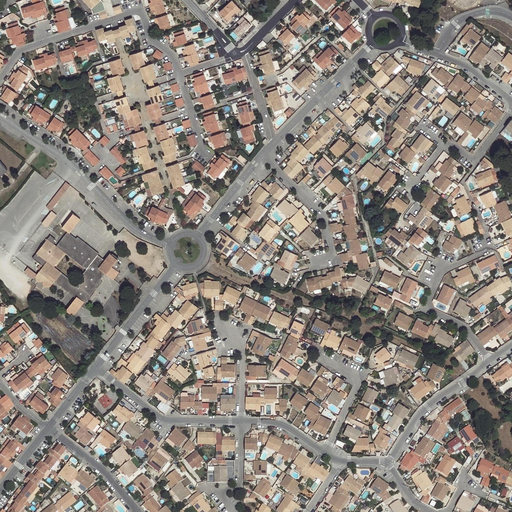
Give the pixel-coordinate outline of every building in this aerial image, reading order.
[(91,9),(100,0),(91,0),(87,4),(91,9)] [(102,11),(106,10),(103,2),(101,0),(100,0),(91,9),(93,14),(99,12),(102,11)] [(235,12),(236,13),(240,9),(232,0),(219,12),(224,17),(225,16),(228,20),(232,17),(231,16),(235,12)] [(318,0),(317,1),(326,10),(333,3),(329,0),(318,0)] [(41,2),(33,4),(37,17),(41,16),(40,13),(43,12),(47,11),(44,3),(41,4),(41,2)] [(166,12),(163,2),(150,7),(152,13),(156,12),(157,15),(166,12)] [(33,18),(37,17),(33,4),(21,8),(24,18),(32,15),(33,18)] [(54,18),(55,22),(68,18),(65,10),(64,6),(54,10),(56,13),(57,17),(54,18)] [(337,21),(347,12),(344,10),(342,11),(339,8),(337,6),(332,10),(331,12),(333,15),(332,16),(330,18),(335,23),(337,21)] [(298,14),(295,16),(304,26),(310,20),(309,19),(311,17),(305,11),(301,14),(300,15),(298,14)] [(352,17),(347,12),(337,21),(344,29),(351,22),(349,20),(351,18),(352,17)] [(167,14),(154,19),(155,23),(159,22),(161,30),(171,27),(167,14)] [(244,15),(238,21),(241,24),(235,31),(241,37),(253,25),(244,15)] [(304,26),(295,16),(290,21),(292,23),(293,24),(291,26),(297,33),(304,26)] [(61,32),(70,29),(69,26),(71,26),(68,18),(55,22),(57,26),(59,25),(60,28),(61,32)] [(125,20),(126,24),(129,32),(136,29),(132,18),(125,20)] [(8,25),(12,37),(24,32),(23,28),(20,29),(18,22),(8,25)] [(129,32),(126,24),(119,27),(119,28),(122,35),(123,38),(130,36),(129,32)] [(355,28),(351,25),(342,34),(351,44),(358,36),(353,31),(355,28)] [(481,37),(466,25),(461,32),(465,35),(463,37),(468,40),(467,42),(474,47),(481,37)] [(295,35),(286,26),(282,29),(283,30),(285,31),(282,34),(279,37),(286,44),(295,35)] [(301,36),(308,30),(304,26),(297,33),(301,36)] [(107,39),(104,32),(103,28),(96,30),(100,41),(107,39)] [(122,35),(119,28),(116,29),(112,30),(115,38),(122,35)] [(112,29),(104,32),(107,39),(108,42),(108,43),(116,41),(115,38),(112,30),(112,29)] [(175,47),(187,42),(183,30),(173,33),(176,41),(173,42),(175,47)] [(24,32),(12,37),(14,44),(16,44),(17,47),(25,44),(24,41),(23,37),(26,36),(24,32)] [(84,41),(88,53),(96,50),(95,49),(98,48),(95,40),(91,41),(90,39),(84,41)] [(79,56),(88,53),(84,41),(77,43),(78,44),(75,45),(75,46),(72,47),(73,50),(76,48),(77,50),(79,56)] [(182,50),(185,56),(197,52),(194,43),(185,46),(186,49),(182,50)] [(66,50),(59,52),(62,62),(74,58),(71,50),(70,47),(70,45),(65,47),(66,50)] [(477,61),(480,63),(488,52),(479,45),(471,56),(477,61)] [(339,52),(333,46),(331,48),(329,47),(323,53),(333,62),(336,59),(334,57),(339,52)] [(493,50),(491,48),(488,52),(480,63),(483,66),(488,60),(491,62),(489,66),(494,69),(503,57),(493,50)] [(258,61),(260,65),(273,61),(269,49),(259,52),(261,60),(258,61)] [(350,58),(353,55),(347,49),(344,52),(350,58)] [(130,55),(132,62),(144,58),(141,51),(130,55)] [(55,63),(58,61),(55,53),(48,55),(47,52),(43,54),(48,66),(55,64),(55,63)] [(190,66),(199,63),(198,61),(200,60),(197,52),(185,56),(186,60),(188,60),(190,66)] [(511,70),(511,54),(509,52),(502,61),(507,65),(506,66),(511,70)] [(330,65),(333,62),(323,53),(314,61),(322,69),(328,63),(329,65),(330,65)] [(48,66),(43,54),(39,55),(40,58),(33,61),(36,70),(48,66)] [(391,56),(381,65),(384,67),(393,58),(391,56)] [(407,70),(421,75),(425,64),(404,56),(402,61),(409,63),(407,70)] [(111,69),(123,65),(120,58),(109,62),(111,69)] [(134,69),(140,67),(146,65),(144,58),(132,62),(134,69)] [(384,67),(383,68),(389,75),(394,70),(400,64),(393,58),(384,67)] [(377,60),(374,63),(379,69),(380,68),(382,69),(383,68),(384,67),(381,65),(377,60)] [(266,75),(274,72),(273,69),(275,69),(273,61),(260,65),(261,69),(264,68),(266,75)] [(140,67),(143,74),(154,71),(152,63),(146,65),(140,67)] [(125,73),(123,65),(111,69),(114,76),(119,75),(125,73)] [(304,66),(299,71),(301,73),(310,83),(313,80),(311,78),(316,73),(310,67),(308,69),(304,66)] [(14,71),(12,75),(23,82),(28,75),(26,75),(28,72),(20,67),(17,73),(14,71)] [(237,67),(233,68),(237,80),(245,78),(244,77),(247,75),(245,67),(238,69),(237,67)] [(237,80),(233,68),(229,69),(229,70),(230,72),(227,73),(222,74),(225,84),(237,80)] [(448,81),(451,83),(455,78),(446,71),(445,73),(440,69),(439,70),(436,68),(431,73),(445,85),(448,81)] [(382,69),(372,80),(380,88),(390,78),(388,76),(382,69)] [(147,81),(153,79),(157,78),(154,71),(143,74),(145,82),(147,81)] [(203,75),(201,72),(193,74),(194,79),(195,81),(193,82),(194,86),(207,82),(204,74),(203,75)] [(307,86),(310,83),(301,73),(292,82),(299,90),(303,86),(305,84),(307,86)] [(23,82),(12,75),(9,80),(12,82),(10,85),(18,90),(23,82)] [(114,76),(108,78),(110,85),(121,81),(119,75),(114,76)] [(392,80),(386,87),(389,89),(391,87),(394,84),(397,88),(396,90),(402,95),(410,87),(399,76),(398,75),(395,78),(392,80)] [(464,91),(469,85),(463,80),(457,75),(455,78),(451,83),(447,88),(448,89),(449,88),(453,91),(454,90),(458,93),(461,89),(462,89),(461,90),(463,92),(464,91)] [(440,85),(432,79),(423,89),(433,97),(438,91),(436,90),(438,87),(440,85)] [(124,89),(121,81),(110,85),(112,92),(116,91),(122,89),(124,89)] [(365,97),(375,87),(368,81),(364,85),(360,89),(359,88),(355,84),(352,87),(355,90),(358,93),(362,97),(363,98),(365,97)] [(207,82),(194,86),(196,92),(200,91),(201,94),(210,91),(207,82)] [(9,103),(16,92),(5,85),(2,89),(3,89),(5,91),(4,93),(1,98),(9,103)] [(147,89),(150,96),(161,92),(159,85),(155,86),(150,88),(147,89)] [(481,94),(469,85),(464,91),(467,93),(464,97),(473,104),(481,94)] [(276,89),(275,86),(267,89),(269,96),(266,97),(267,100),(280,96),(278,89),(276,89)] [(408,108),(415,114),(423,105),(421,104),(426,98),(418,91),(415,94),(408,103),(410,105),(408,108)] [(445,97),(448,94),(445,92),(445,91),(444,91),(438,99),(441,102),(445,97)] [(150,96),(152,103),(158,101),(164,99),(161,92),(150,96)] [(205,109),(215,106),(211,94),(198,98),(199,102),(202,102),(205,109)] [(485,97),(481,94),(473,104),(471,106),(471,107),(479,114),(483,109),(486,112),(491,105),(488,102),(487,104),(482,100),(484,98),(485,97)] [(117,107),(129,103),(126,95),(124,96),(119,98),(115,99),(117,107)] [(280,96),(267,100),(269,105),(270,105),(272,104),(273,107),(274,111),(284,108),(280,96)] [(363,98),(362,97),(359,99),(357,101),(356,100),(355,100),(351,105),(359,113),(363,108),(365,110),(370,105),(367,102),(363,98)] [(378,113),(385,118),(392,109),(390,107),(388,105),(382,101),(383,100),(380,98),(379,99),(372,107),(373,108),(371,111),(376,116),(378,113)] [(425,107),(430,101),(426,98),(421,104),(423,105),(425,107)] [(460,108),(447,98),(442,103),(441,105),(447,109),(454,115),(460,108)] [(158,101),(152,103),(146,105),(149,112),(160,109),(158,101)] [(236,104),(239,115),(252,110),(251,107),(248,108),(247,104),(246,101),(236,104)] [(131,110),(129,103),(117,107),(119,114),(125,112),(131,110)] [(36,120),(43,109),(36,105),(35,107),(33,105),(28,112),(34,116),(32,118),(36,120)] [(496,123),(504,113),(494,106),(494,107),(491,105),(486,112),(482,116),(485,118),(487,116),(496,123)] [(438,106),(432,113),(435,116),(442,108),(438,106)] [(341,117),(350,125),(360,115),(351,107),(348,110),(344,114),(343,115),(341,117)] [(401,116),(396,122),(398,124),(405,130),(410,124),(407,122),(409,120),(412,116),(413,117),(415,114),(408,108),(407,107),(405,110),(403,108),(398,114),(401,116)] [(137,108),(131,110),(125,112),(128,119),(139,115),(137,108)] [(289,116),(294,111),(291,108),(285,113),(289,116)] [(51,115),(43,109),(36,120),(41,124),(44,121),(46,122),(51,115)] [(160,109),(149,112),(151,120),(154,119),(159,117),(163,116),(160,109)] [(445,112),(452,118),(454,115),(447,109),(445,112)] [(252,110),(239,115),(243,124),(252,121),(251,121),(250,118),(253,117),(255,117),(252,110)] [(332,133),(342,123),(328,110),(326,113),(331,118),(328,122),(326,122),(323,125),(324,125),(325,127),(332,133)] [(203,121),(204,125),(217,120),(214,113),(213,113),(212,111),(203,113),(206,120),(203,121)] [(462,130),(465,132),(473,121),(461,112),(454,122),(463,129),(462,130)] [(142,123),(139,115),(128,119),(130,126),(133,125),(139,124),(142,123)] [(54,117),(47,128),(51,130),(53,128),(55,129),(59,132),(65,124),(54,117)] [(485,127),(475,119),(473,121),(465,132),(457,142),(460,145),(469,133),(476,139),(485,127)] [(217,120),(204,125),(206,131),(210,130),(211,133),(220,130),(217,120)] [(367,122),(354,135),(360,140),(363,143),(364,142),(366,140),(365,139),(369,135),(370,136),(376,131),(375,131),(377,129),(374,126),(372,128),(367,122)] [(463,129),(454,122),(453,123),(462,130),(463,129)] [(153,127),(156,134),(167,130),(165,123),(162,124),(156,126),(153,127)] [(253,124),(237,129),(241,141),(244,140),(245,144),(255,141),(252,132),(251,130),(254,129),(255,129),(253,124)] [(402,137),(407,131),(405,130),(398,124),(395,127),(396,127),(397,129),(396,130),(391,136),(393,137),(389,143),(396,148),(401,143),(399,141),(402,137)] [(311,126),(308,129),(314,134),(314,136),(315,137),(317,135),(315,133),(316,132),(311,126)] [(70,141),(73,143),(83,134),(77,128),(76,130),(74,127),(67,134),(70,137),(72,139),(70,141)] [(324,145),(333,135),(332,133),(325,127),(319,133),(317,135),(315,137),(323,144),(324,145)] [(312,138),(314,136),(314,134),(308,129),(306,132),(312,138)] [(135,141),(147,137),(144,130),(141,130),(136,132),(129,134),(132,142),(135,141)] [(167,130),(156,134),(158,141),(161,140),(170,137),(167,130)] [(221,133),(208,137),(210,141),(211,141),(213,140),(214,143),(215,148),(225,145),(224,141),(221,133)] [(83,134),(73,143),(76,147),(79,144),(84,150),(91,143),(83,134)] [(416,154),(420,156),(420,157),(423,154),(422,153),(425,149),(431,141),(422,134),(410,149),(416,154)] [(170,137),(161,140),(163,148),(175,144),(172,136),(170,137)] [(312,138),(304,146),(313,154),(323,144),(315,137),(314,136),(312,138)] [(149,144),(147,137),(135,141),(138,148),(146,145),(149,144)] [(345,144),(343,142),(339,139),(329,149),(338,157),(348,146),(345,143),(345,144)] [(299,162),(310,151),(298,140),(295,143),(298,146),(300,148),(296,151),(295,150),(290,154),(292,155),(299,162)] [(367,153),(357,143),(348,152),(356,160),(358,162),(359,162),(367,153)] [(175,144),(163,148),(165,155),(175,152),(177,151),(175,144)] [(149,152),(146,145),(138,148),(135,149),(137,156),(149,152)] [(410,149),(407,146),(399,156),(407,162),(411,158),(412,159),(416,154),(410,149)] [(118,149),(113,154),(123,164),(128,159),(118,149)] [(388,160),(391,157),(381,149),(378,152),(388,160)] [(92,152),(90,150),(84,155),(87,158),(92,152)] [(151,159),(149,152),(137,156),(140,163),(142,162),(151,159)] [(175,152),(165,155),(163,155),(165,163),(177,159),(175,152)] [(348,152),(345,154),(354,162),(356,160),(348,152)] [(359,162),(362,165),(370,156),(368,154),(367,153),(359,162)] [(215,158),(212,162),(223,170),(226,167),(231,160),(222,154),(218,160),(215,158)] [(288,165),(283,171),(292,179),(303,167),(299,162),(292,155),(289,158),(291,160),(294,163),(290,166),(289,165),(288,165)] [(458,162),(451,156),(448,159),(455,165),(458,162)] [(325,175),(333,167),(322,157),(314,166),(319,172),(320,170),(325,175)] [(493,168),(493,167),(495,165),(485,157),(483,160),(485,162),(493,168)] [(154,158),(151,159),(142,162),(145,170),(156,166),(154,158)] [(440,162),(435,168),(439,171),(443,174),(448,178),(453,172),(451,171),(453,169),(455,166),(448,160),(447,159),(443,164),(440,162)] [(223,170),(212,162),(210,165),(212,167),(210,169),(208,172),(215,178),(217,175),(218,177),(223,170)] [(369,162),(361,171),(372,179),(375,182),(384,171),(377,166),(376,168),(369,162)] [(169,174),(180,170),(178,163),(167,166),(169,174)] [(398,172),(400,169),(394,164),(391,167),(398,172)] [(477,178),(476,179),(479,187),(499,178),(494,168),(485,172),(486,174),(477,178)] [(146,173),(148,181),(160,177),(158,169),(146,173)] [(169,174),(171,181),(183,177),(180,170),(169,174)] [(390,183),(392,185),(393,185),(398,177),(389,170),(378,185),(385,190),(390,183)] [(302,180),(305,183),(310,177),(307,174),(302,180)] [(444,192),(452,181),(449,179),(448,178),(443,174),(440,177),(438,180),(439,180),(435,186),(444,192)] [(338,194),(346,186),(336,177),(333,179),(329,175),(322,182),(332,192),(334,190),(336,192),(338,194)] [(150,188),(162,184),(160,177),(148,181),(150,188)] [(171,181),(174,188),(176,187),(185,184),(183,177),(171,181)] [(262,184),(276,199),(285,191),(278,184),(272,189),(270,187),(264,181),(262,184)] [(66,182),(46,207),(52,210),(71,186),(66,182)] [(153,195),(164,191),(162,184),(150,188),(153,195)] [(260,186),(252,197),(254,198),(264,206),(266,203),(263,201),(269,193),(260,186)] [(353,207),(355,207),(353,194),(346,186),(338,194),(336,196),(339,198),(342,196),(343,199),(344,202),(342,202),(343,210),(353,207)] [(461,189),(457,186),(451,195),(455,197),(461,189)] [(431,208),(441,196),(432,189),(427,196),(421,204),(424,206),(430,212),(432,209),(431,208)] [(484,203),(487,208),(494,205),(497,204),(492,191),(480,196),(483,203),(484,203)] [(191,199),(202,207),(204,204),(202,203),(207,197),(199,192),(198,194),(196,193),(191,199)] [(456,200),(458,206),(460,210),(463,215),(471,211),(464,196),(456,200)] [(191,199),(188,197),(182,204),(185,206),(191,199)] [(402,213),(408,206),(397,197),(394,201),(390,198),(386,204),(390,207),(392,205),(402,213)] [(256,222),(267,208),(264,206),(254,198),(251,201),(253,203),(256,206),(253,210),(251,208),(246,214),(252,219),(256,222)] [(292,217),(299,210),(296,207),(294,209),(290,205),(290,204),(284,198),(276,207),(287,218),(289,216),(290,215),(292,217)] [(199,211),(202,207),(191,199),(185,206),(183,209),(192,215),(194,212),(196,209),(199,211)] [(497,204),(494,205),(500,219),(498,219),(500,223),(501,222),(511,217),(510,214),(511,214),(505,200),(497,204)] [(152,207),(148,206),(145,214),(152,217),(151,220),(154,221),(160,209),(157,208),(152,206),(152,207)] [(416,219),(414,223),(419,227),(421,229),(425,224),(430,217),(432,215),(433,214),(430,212),(424,206),(420,211),(422,212),(416,219)] [(343,210),(344,217),(345,220),(346,225),(354,223),(356,222),(353,207),(343,210)] [(303,211),(301,208),(299,210),(292,217),(291,218),(289,220),(295,226),(301,232),(309,224),(304,219),(302,220),(298,216),(302,213),(303,211)] [(171,215),(160,209),(154,221),(158,223),(159,220),(163,222),(167,224),(171,215)] [(52,210),(42,223),(47,227),(57,215),(52,210)] [(246,214),(244,212),(239,219),(234,215),(232,218),(237,222),(239,223),(244,228),(252,219),(246,214)] [(70,233),(76,224),(72,221),(73,219),(74,220),(77,216),(73,213),(62,227),(68,232),(57,245),(56,246),(48,238),(33,257),(36,260),(40,255),(47,261),(43,266),(39,271),(53,283),(55,281),(76,297),(77,296),(85,302),(86,303),(103,281),(101,280),(106,273),(113,279),(115,277),(119,271),(115,268),(116,266),(117,266),(117,267),(118,267),(119,267),(119,266),(120,266),(120,265),(120,264),(120,263),(119,263),(118,263),(117,263),(117,264),(116,264),(116,265),(114,263),(118,259),(112,254),(110,253),(105,260),(98,254),(99,253),(78,237),(76,238),(70,233)] [(81,218),(77,216),(74,220),(73,219),(72,221),(76,224),(81,218)] [(511,238),(511,237),(511,217),(501,222),(505,229),(507,228),(510,235),(511,238)] [(470,218),(460,223),(466,235),(476,231),(473,224),(470,218)] [(270,219),(258,234),(265,240),(268,241),(272,236),(276,231),(277,232),(281,227),(270,219)] [(485,232),(480,221),(476,222),(481,234),(485,232)] [(231,233),(238,239),(239,237),(244,231),(246,229),(244,228),(239,223),(231,233)] [(354,223),(346,225),(343,225),(346,241),(349,241),(357,239),(355,228),(354,223)] [(460,223),(456,224),(462,237),(466,235),(460,223)] [(312,229),(309,226),(300,236),(307,242),(311,246),(319,238),(311,230),(312,229)] [(423,238),(427,233),(421,229),(419,227),(408,242),(411,244),(412,245),(414,243),(418,245),(423,238)] [(389,238),(399,246),(401,243),(404,239),(407,236),(402,231),(400,234),(394,229),(393,230),(390,228),(385,234),(388,237),(386,239),(387,240),(389,238)] [(236,241),(222,230),(219,234),(224,238),(226,239),(222,243),(221,242),(217,248),(226,255),(236,241)] [(460,248),(464,240),(452,234),(449,241),(446,240),(442,247),(454,252),(456,248),(457,246),(460,247),(460,248)] [(51,235),(48,238),(56,246),(57,245),(54,243),(56,241),(54,240),(55,238),(51,235)] [(340,254),(341,257),(352,255),(356,254),(362,253),(359,239),(357,239),(349,241),(351,248),(351,250),(349,250),(347,250),(348,252),(340,254)] [(404,239),(401,243),(405,246),(405,245),(408,248),(411,244),(408,242),(404,239)] [(265,240),(264,242),(266,243),(261,250),(260,251),(269,258),(276,248),(268,241),(265,240)] [(419,255),(421,252),(412,245),(411,244),(408,248),(404,253),(402,251),(397,258),(406,265),(411,258),(413,260),(418,254),(419,255)] [(251,247),(249,250),(257,256),(258,255),(259,253),(251,247)] [(240,248),(235,254),(238,256),(243,250),(240,248)] [(279,260),(277,264),(282,266),(291,270),(293,267),(290,265),(296,255),(285,250),(280,261),(279,260)] [(246,252),(238,262),(246,268),(249,271),(257,261),(246,252)] [(356,254),(359,270),(369,267),(367,257),(366,252),(362,253),(356,254)] [(33,258),(43,266),(47,261),(40,255),(36,260),(33,257),(33,258)] [(500,265),(495,255),(477,264),(481,272),(488,269),(489,270),(500,265)] [(393,263),(386,258),(383,261),(390,267),(393,263)] [(277,264),(274,262),(272,267),(274,267),(270,277),(277,280),(285,284),(290,274),(285,271),(283,271),(280,270),(282,266),(277,264)] [(339,266),(335,267),(335,271),(329,272),(330,275),(327,275),(322,277),(325,287),(333,285),(332,282),(338,281),(338,280),(340,280),(340,282),(343,281),(342,278),(339,266)] [(35,276),(36,274),(28,268),(25,272),(33,279),(35,276)] [(458,276),(454,278),(457,286),(470,280),(474,278),(469,268),(464,270),(464,269),(456,273),(458,276)] [(53,283),(39,271),(36,274),(35,276),(36,282),(43,281),(44,288),(50,287),(53,283)] [(396,288),(400,278),(384,271),(381,279),(388,282),(387,284),(396,288)] [(322,277),(322,276),(319,276),(319,278),(313,279),(313,278),(306,279),(309,292),(314,290),(321,289),(325,288),(325,287),(322,277)] [(352,286),(365,293),(370,283),(363,279),(356,276),(356,277),(352,278),(352,277),(351,277),(350,277),(349,278),(349,279),(346,279),(346,278),(342,278),(343,281),(343,285),(344,286),(348,286),(352,286)] [(511,285),(511,283),(509,276),(502,279),(500,277),(497,279),(496,278),(493,280),(494,281),(487,286),(493,295),(499,291),(506,286),(508,287),(511,285)] [(414,290),(417,282),(408,278),(401,292),(402,292),(409,295),(412,289),(414,290)] [(198,291),(196,282),(182,286),(184,295),(198,291)] [(204,282),(199,284),(202,294),(204,294),(219,294),(219,283),(204,282)] [(445,285),(443,288),(444,289),(441,295),(440,294),(437,300),(447,305),(455,289),(445,285)] [(486,285),(469,298),(475,307),(483,301),(490,296),(490,297),(493,295),(487,286),(486,285)] [(223,294),(222,296),(236,303),(241,292),(227,286),(223,294)] [(192,296),(199,294),(198,291),(184,295),(185,298),(188,300),(190,301),(192,299),(192,296)] [(393,299),(379,293),(375,303),(389,309),(393,299)] [(400,298),(410,303),(412,299),(410,299),(401,295),(400,298)] [(72,318),(85,302),(77,296),(76,297),(64,312),(72,318)] [(226,301),(236,305),(236,303),(222,296),(222,297),(224,298),(227,300),(226,301)] [(493,300),(490,297),(490,296),(483,301),(486,305),(493,300)] [(252,313),(257,302),(245,297),(240,307),(252,313)] [(460,299),(455,308),(462,312),(460,314),(466,318),(471,308),(466,305),(467,303),(460,299)] [(188,319),(197,307),(190,301),(188,300),(179,312),(185,317),(188,319)] [(271,309),(257,302),(252,313),(252,314),(259,317),(259,316),(266,319),(268,320),(271,315),(268,314),(271,309)] [(172,326),(176,329),(185,317),(179,312),(176,310),(171,315),(169,318),(168,318),(163,314),(160,317),(172,326)] [(289,318),(274,311),(269,322),(276,325),(277,323),(283,326),(287,328),(291,319),(289,318)] [(394,324),(408,330),(412,320),(406,317),(407,315),(400,312),(394,324)] [(473,317),(476,320),(482,316),(479,312),(477,314),(473,317)] [(247,313),(243,321),(248,323),(251,316),(251,315),(247,313)] [(160,337),(162,338),(172,326),(160,317),(156,314),(154,317),(157,320),(160,322),(157,326),(153,331),(160,337)] [(495,329),(498,333),(501,337),(507,333),(511,329),(511,320),(510,318),(509,317),(507,319),(495,329)] [(211,331),(209,327),(206,328),(204,323),(203,324),(202,322),(201,318),(198,319),(190,321),(191,323),(193,332),(197,331),(198,335),(211,331)] [(326,332),(330,325),(316,319),(311,329),(321,334),(325,336),(326,332)] [(507,319),(494,328),(495,329),(507,319)] [(292,332),(291,335),(298,339),(300,335),(299,335),(300,331),(301,329),(303,325),(294,321),(289,331),(292,332)] [(431,333),(435,326),(431,324),(429,327),(423,324),(416,321),(411,331),(429,339),(431,334),(431,333)] [(15,330),(22,338),(30,331),(24,323),(15,330)] [(490,326),(477,336),(483,344),(489,340),(498,333),(495,329),(494,328),(492,325),(490,326)] [(431,333),(431,334),(436,336),(439,330),(440,328),(438,328),(434,334),(431,333)] [(19,340),(22,338),(15,330),(9,334),(16,342),(17,341),(19,340)] [(449,347),(454,337),(446,334),(439,330),(436,336),(434,339),(439,342),(449,347)] [(146,343),(154,349),(155,347),(160,341),(158,340),(160,337),(153,331),(152,333),(149,336),(150,337),(148,340),(146,343)] [(191,337),(195,351),(207,347),(206,342),(204,343),(203,337),(204,337),(212,335),(211,331),(198,335),(191,337)] [(325,336),(320,345),(324,347),(325,345),(325,343),(331,346),(336,349),(341,339),(334,336),(330,334),(326,332),(325,336)] [(272,339),(260,333),(258,337),(259,337),(256,344),(254,343),(251,351),(263,356),(266,349),(269,344),(270,344),(272,339)] [(291,335),(289,335),(284,345),(280,353),(288,358),(291,352),(293,354),(297,347),(299,344),(296,342),(298,339),(291,335)] [(187,343),(185,336),(177,339),(174,342),(172,341),(165,350),(174,357),(181,347),(179,345),(187,343)] [(345,336),(339,349),(343,351),(344,349),(353,353),(356,354),(361,344),(345,336)] [(33,342),(35,345),(42,340),(39,337),(36,340),(35,338),(32,340),(34,342),(33,342)] [(467,355),(474,350),(467,339),(459,345),(461,348),(454,354),(459,361),(467,355)] [(4,345),(9,351),(13,348),(8,342),(7,343),(4,345)] [(136,354),(146,362),(155,351),(154,349),(146,343),(142,348),(141,347),(138,351),(137,350),(135,353),(136,354)] [(6,355),(9,351),(4,345),(1,348),(0,347),(0,355),(4,353),(6,355)] [(297,347),(293,354),(298,356),(301,349),(297,347)] [(376,356),(382,363),(383,362),(392,355),(385,347),(375,355),(376,356)] [(402,351),(398,349),(394,359),(407,365),(406,366),(413,369),(419,357),(402,349),(402,351)] [(206,352),(197,355),(200,364),(196,365),(197,370),(203,368),(210,366),(207,357),(206,354),(206,352)] [(135,353),(134,353),(128,360),(130,362),(136,354),(135,353)] [(39,357),(37,359),(43,367),(49,362),(43,354),(39,357)] [(136,375),(146,362),(136,354),(130,362),(128,365),(126,367),(136,375)] [(121,358),(119,361),(125,366),(127,364),(128,363),(121,358)] [(379,364),(376,365),(378,369),(392,364),(393,360),(391,358),(389,362),(384,364),(383,362),(382,363),(379,364)] [(33,366),(29,369),(34,375),(38,372),(43,367),(37,359),(31,364),(33,366)] [(285,376),(293,381),(295,378),(300,371),(281,359),(275,369),(285,376)] [(511,362),(510,364),(509,363),(502,368),(496,372),(501,380),(507,376),(511,372),(511,362)] [(178,367),(174,363),(167,372),(171,375),(172,374),(182,383),(190,374),(187,371),(185,369),(180,365),(178,367)] [(442,375),(445,368),(433,363),(427,377),(436,381),(440,374),(442,375)] [(221,367),(221,377),(235,377),(235,366),(229,366),(229,365),(221,364),(221,367)] [(246,375),(246,380),(256,380),(256,377),(266,377),(266,372),(263,372),(263,365),(252,365),(252,371),(250,371),(250,376),(246,375)] [(109,372),(124,383),(132,373),(123,366),(120,369),(117,373),(116,372),(112,369),(109,372)] [(215,375),(212,366),(210,366),(203,368),(205,377),(215,375)] [(325,368),(322,366),(316,374),(320,376),(325,368)] [(396,366),(383,371),(385,377),(388,385),(398,382),(396,375),(399,373),(396,366)] [(55,380),(52,383),(56,386),(59,389),(62,385),(61,384),(66,378),(68,375),(59,368),(51,377),(55,380)] [(315,377),(302,368),(300,371),(295,378),(308,387),(315,377)] [(34,375),(29,369),(25,372),(19,377),(25,385),(31,380),(30,378),(34,375)] [(285,376),(275,369),(273,373),(282,379),(285,376)] [(153,383),(141,374),(139,377),(135,382),(142,388),(139,391),(144,395),(145,393),(148,396),(158,384),(154,381),(153,383)] [(329,382),(320,376),(317,379),(327,385),(329,382)] [(12,379),(8,383),(16,392),(20,389),(25,385),(19,377),(13,381),(12,379)] [(428,382),(427,380),(424,382),(420,377),(416,380),(418,384),(411,389),(418,399),(424,395),(423,394),(429,390),(430,391),(433,389),(428,382)] [(317,379),(311,389),(323,397),(329,387),(327,385),(317,379)] [(158,384),(148,396),(151,398),(154,395),(166,404),(175,392),(160,380),(158,384)] [(203,402),(209,402),(209,399),(217,399),(217,387),(217,383),(213,383),(213,386),(202,386),(201,401),(203,402)] [(59,404),(61,401),(58,398),(64,392),(59,389),(56,386),(49,396),(51,398),(59,404)] [(368,387),(363,399),(372,403),(378,391),(368,387)] [(277,388),(265,388),(265,396),(264,399),(273,399),(277,399),(277,388)] [(334,389),(326,399),(337,407),(343,398),(346,394),(341,390),(339,393),(334,389)] [(32,394),(24,404),(27,406),(29,404),(34,409),(42,400),(44,397),(38,392),(35,396),(32,394)] [(235,408),(236,392),(221,392),(220,408),(235,408)] [(308,400),(307,399),(296,392),(290,402),(293,404),(301,410),(308,400)] [(415,402),(408,393),(405,395),(412,404),(415,402)] [(0,398),(0,404),(4,409),(11,403),(6,396),(2,399),(1,400),(0,398)] [(194,401),(194,397),(180,396),(180,406),(194,406),(194,401)] [(261,406),(264,406),(264,401),(264,399),(265,396),(261,396),(261,397),(253,397),(246,397),(246,409),(261,409),(261,406)] [(56,407),(59,404),(51,398),(48,401),(56,407)] [(465,408),(459,399),(443,410),(444,411),(441,413),(447,422),(451,419),(449,416),(450,416),(451,416),(457,412),(458,413),(465,408)] [(42,400),(36,408),(42,412),(43,413),(49,406),(42,400)] [(320,415),(321,414),(318,412),(320,409),(311,402),(304,412),(307,414),(313,418),(311,421),(308,427),(311,429),(320,415)] [(5,411),(6,412),(10,409),(10,408),(13,405),(11,403),(4,409),(5,411)] [(399,403),(393,412),(395,413),(402,418),(405,413),(406,414),(409,409),(399,403)] [(118,404),(112,412),(118,416),(124,421),(127,423),(129,421),(134,414),(131,411),(130,412),(130,413),(123,407),(118,404)] [(356,416),(365,420),(370,409),(359,404),(356,410),(357,411),(355,415),(356,416)] [(461,414),(468,421),(472,416),(466,409),(461,414)] [(82,417),(79,420),(80,421),(90,429),(93,431),(98,424),(101,421),(98,419),(96,417),(88,411),(83,418),(82,417)] [(396,430),(403,419),(402,418),(395,413),(388,424),(396,430)] [(447,422),(441,413),(438,415),(444,424),(447,422)] [(320,415),(311,429),(315,430),(315,429),(321,431),(320,433),(325,435),(332,421),(320,415)] [(12,425),(19,430),(28,419),(25,417),(23,420),(19,416),(12,425)] [(28,419),(19,430),(23,433),(26,436),(33,427),(28,424),(31,421),(28,419)] [(88,432),(90,429),(80,421),(77,424),(81,427),(75,434),(81,438),(80,440),(79,441),(86,446),(94,436),(88,432)] [(144,432),(129,421),(127,423),(126,425),(122,429),(137,441),(138,439),(144,432)] [(436,421),(427,435),(437,441),(445,427),(436,421)] [(358,437),(361,431),(347,425),(343,434),(350,437),(357,440),(358,437)] [(477,437),(468,426),(459,432),(468,444),(477,437)] [(385,434),(388,431),(381,427),(378,430),(380,432),(376,438),(374,442),(383,448),(386,443),(387,444),(391,438),(385,434)] [(437,441),(439,442),(440,440),(441,441),(442,440),(447,432),(446,431),(448,428),(445,427),(437,441)] [(116,439),(104,429),(94,441),(98,444),(99,442),(103,445),(104,444),(109,448),(116,439)] [(175,429),(165,441),(173,447),(175,445),(179,448),(187,438),(175,429)] [(138,439),(148,446),(155,436),(151,433),(150,432),(150,433),(145,430),(144,432),(138,439)] [(216,441),(216,433),(197,433),(197,444),(203,444),(212,444),(216,444),(216,441)] [(268,435),(264,434),(262,442),(267,443),(265,447),(278,452),(282,444),(283,442),(280,441),(270,437),(268,436),(268,435)] [(250,439),(245,438),(245,450),(257,450),(258,435),(250,435),(250,439)] [(418,449),(427,455),(428,455),(435,443),(424,436),(420,443),(421,444),(418,449)] [(369,437),(358,437),(357,440),(355,443),(353,449),(361,449),(368,449),(369,437)] [(463,446),(457,438),(447,445),(453,453),(458,450),(463,446)] [(25,447),(15,440),(13,442),(11,441),(5,448),(12,453),(15,450),(17,447),(22,451),(25,447)] [(182,448),(186,451),(191,445),(193,443),(189,440),(182,448)] [(127,441),(125,444),(130,450),(133,446),(127,441)] [(235,451),(235,441),(231,441),(222,441),(216,441),(216,444),(216,451),(235,451)] [(278,452),(278,454),(289,459),(289,458),(293,460),(294,458),(298,453),(299,451),(296,449),(293,448),(288,446),(282,444),(278,452)] [(58,460),(66,450),(59,445),(54,451),(50,448),(47,452),(50,454),(56,459),(58,460)] [(465,449),(470,456),(473,453),(468,446),(465,449)] [(129,461),(132,459),(129,456),(128,456),(121,447),(112,455),(115,459),(114,459),(118,465),(120,468),(129,461)] [(0,454),(0,458),(10,466),(12,464),(7,460),(10,456),(12,453),(5,448),(0,455),(0,454)] [(160,470),(170,458),(159,450),(158,450),(155,448),(147,458),(150,461),(149,462),(160,470)] [(420,457),(424,459),(426,456),(416,450),(414,453),(420,457)] [(200,463),(203,460),(196,451),(185,460),(192,469),(195,467),(200,463)] [(407,469),(411,471),(420,457),(414,453),(412,452),(410,455),(409,454),(402,464),(400,468),(405,471),(407,469)] [(300,453),(299,454),(296,459),(293,463),(298,466),(304,470),(302,473),(305,475),(310,468),(307,466),(308,464),(310,461),(300,453)] [(402,464),(409,454),(407,453),(400,463),(402,464)] [(456,462),(445,455),(436,470),(446,476),(450,470),(449,469),(453,464),(454,465),(456,462)] [(38,464),(47,470),(49,472),(56,462),(54,461),(49,457),(47,460),(44,463),(41,460),(38,464)] [(0,473),(2,471),(5,467),(8,469),(10,466),(0,458),(0,473)] [(492,466),(493,464),(481,459),(477,470),(489,474),(490,473),(492,466)] [(138,472),(129,461),(120,468),(127,475),(129,479),(138,472)] [(267,476),(267,462),(258,461),(256,461),(254,461),(254,471),(255,471),(255,476),(267,476)] [(186,470),(180,463),(177,465),(183,473),(186,470)] [(316,478),(323,482),(329,473),(323,469),(320,467),(314,463),(312,466),(310,468),(305,475),(304,477),(307,479),(308,477),(314,481),(316,478)] [(36,474),(42,479),(45,476),(44,475),(47,470),(38,464),(35,468),(37,470),(38,471),(36,474)] [(66,465),(58,475),(70,484),(74,479),(78,473),(75,471),(74,472),(69,468),(66,465)] [(214,467),(215,483),(225,482),(225,466),(214,467)] [(498,480),(506,484),(506,483),(510,473),(504,470),(500,469),(494,467),(492,473),(491,474),(499,477),(498,479),(498,480)] [(83,472),(81,470),(78,473),(74,479),(87,490),(95,481),(84,472),(83,472)] [(180,483),(183,480),(175,470),(167,477),(175,487),(180,483)] [(415,474),(411,476),(413,480),(414,479),(422,492),(419,494),(426,497),(432,485),(424,472),(422,473),(420,470),(419,471),(415,474)] [(27,478),(36,485),(39,481),(40,482),(42,479),(36,474),(34,477),(33,475),(30,473),(27,478)] [(135,481),(139,486),(144,493),(143,494),(146,498),(150,494),(152,492),(149,488),(152,485),(143,475),(135,481)] [(299,483),(287,475),(280,486),(292,494),(292,493),(297,487),(299,483)] [(341,484),(339,488),(345,492),(347,493),(349,490),(357,495),(366,482),(358,477),(356,481),(355,481),(348,476),(342,485),(341,484)] [(439,478),(437,477),(435,481),(438,483),(431,496),(440,501),(443,494),(445,495),(449,488),(443,485),(445,482),(444,481),(439,478)] [(25,488),(32,494),(38,487),(36,485),(27,478),(25,481),(28,484),(25,488)] [(377,478),(376,480),(388,488),(389,486),(377,478)] [(263,499),(271,487),(270,486),(266,483),(261,480),(257,480),(257,485),(257,486),(253,492),(263,499)] [(388,488),(376,480),(370,488),(378,493),(382,496),(383,495),(388,488)] [(175,487),(171,490),(181,502),(190,495),(184,488),(180,483),(175,487)] [(88,494),(100,509),(107,504),(108,503),(106,500),(100,494),(101,493),(97,487),(88,494)] [(27,501),(32,494),(25,488),(22,492),(18,489),(16,492),(27,501)] [(333,495),(328,503),(333,507),(339,511),(347,498),(343,495),(345,492),(339,488),(337,491),(338,491),(335,496),(333,495)] [(16,492),(14,495),(15,496),(17,498),(14,502),(15,502),(22,507),(23,505),(27,501),(16,492)] [(192,501),(200,495),(197,492),(189,498),(192,501)] [(59,511),(64,511),(71,505),(76,502),(69,493),(57,502),(58,503),(54,506),(59,511)] [(146,498),(142,500),(145,503),(143,504),(147,509),(149,511),(158,511),(162,509),(150,494),(146,498)] [(204,497),(201,494),(200,495),(192,501),(190,503),(197,511),(208,511),(211,510),(207,505),(205,503),(202,499),(204,497)] [(474,503),(462,496),(456,507),(462,511),(464,508),(466,510),(469,511),(474,503)] [(297,509),(299,506),(292,501),(286,497),(276,511),(277,511),(290,511),(288,510),(291,505),(295,508),(297,509)] [(394,500),(392,497),(391,497),(383,502),(385,505),(394,500)] [(390,506),(393,511),(406,511),(403,507),(399,500),(390,506)] [(8,503),(6,506),(13,511),(19,511),(23,508),(22,507),(15,502),(12,506),(11,505),(8,503)]
